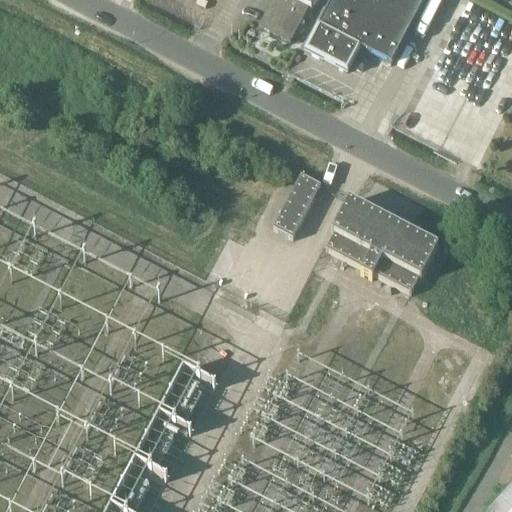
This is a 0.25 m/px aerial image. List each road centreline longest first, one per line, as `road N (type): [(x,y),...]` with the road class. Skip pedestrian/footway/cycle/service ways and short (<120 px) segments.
road 1 (unclassified): [(511,227),(78,0)]
road 2 (unknown): [(362,150),(452,0)]
